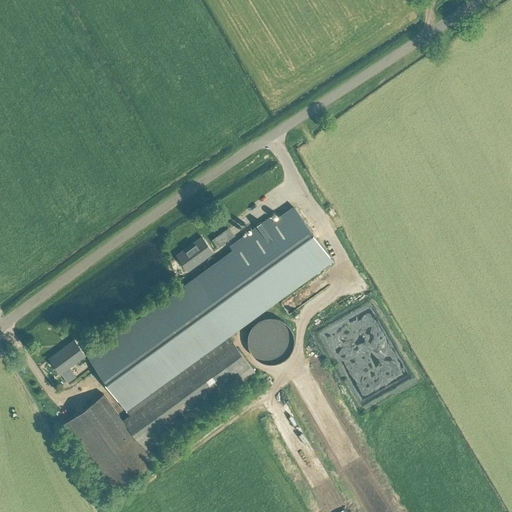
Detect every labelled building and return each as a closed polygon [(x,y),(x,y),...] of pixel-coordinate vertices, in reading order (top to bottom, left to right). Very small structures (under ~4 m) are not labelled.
[(232,250),(86,355),(126,409),(333,260),(293,205),(271,220),(269,216),(229,245),(232,250)] [(222,231),(211,239),(217,247),(228,239),(222,231)] [(186,270),(213,252),(203,237),(176,256),(186,270)] [(381,273),(371,277),(373,283),(383,280),(381,273)] [(268,318),(265,319),(261,320),(258,322),(255,324),(253,327),(251,331),(249,334),(248,338),(248,341),(249,345),(249,349),(251,352),(253,355),(256,358),(259,360),(262,362),(265,363),(269,364),(273,364),(277,364),(280,362),(284,361),(287,359),(289,356),(291,353),(293,350),(294,346),(295,342),(295,339),(294,335),(293,331),(291,328),(289,325),(286,323),(283,321),(279,319),(276,318),(272,318),(268,318)] [(343,318),(331,324),(336,333),(347,327),(343,318)] [(152,461),(150,457),(260,378),(231,337),(120,417),(103,393),(62,422),(112,490),(152,461)] [(59,373),(84,354),(74,340),(49,358),(59,373)] [(374,391),(372,387),(359,388),(368,406),(407,387),(381,387),(374,391)]
